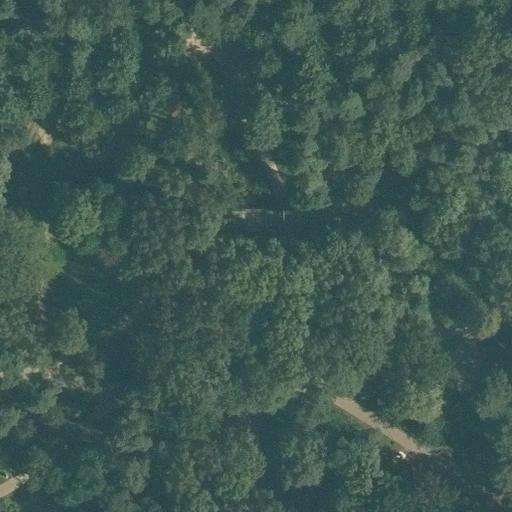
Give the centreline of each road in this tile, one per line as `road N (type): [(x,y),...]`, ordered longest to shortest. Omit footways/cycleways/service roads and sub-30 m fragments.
road 1 (track): [(39,268),(228,219),(357,207),(381,179),(383,145),(396,137),(410,88),(438,69),(482,0)]
road 2 (track): [(239,511),(256,454),(256,313),(285,237),(272,164),(237,90),(217,0)]
road 3 (track): [(228,48),(137,47),(0,17)]
road 4 (track): [(0,223),(39,268),(46,320),(39,375)]
